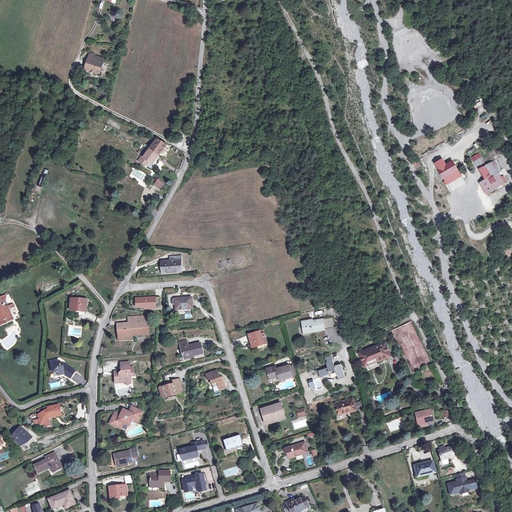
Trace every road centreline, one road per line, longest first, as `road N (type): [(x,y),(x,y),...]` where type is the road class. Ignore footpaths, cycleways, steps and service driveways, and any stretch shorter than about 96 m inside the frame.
road 1 (track): [(277,0),(320,80),(334,134),(414,317)]
road 2 (residential): [(121,288),(200,282),(209,289),(272,485)]
road 3 (track): [(373,0),(389,114),(437,217)]
road 4 (track): [(437,217),(461,315),(484,369),(511,406)]
road 5 (residential): [(272,485),(465,425)]
road 6 (residential): [(465,425),(414,317),(350,345)]
road 7 (track): [(511,224),(478,237),(467,229),(470,177),(455,148),(476,133)]
road 8 (residential): [(189,153),(204,0)]
road 9 (residential): [(121,288),(189,153)]
road 10 (track): [(0,219),(32,225),(109,307)]
road 11 (residential): [(189,153),(76,93)]
road 12 (residential): [(93,511),(92,388)]
